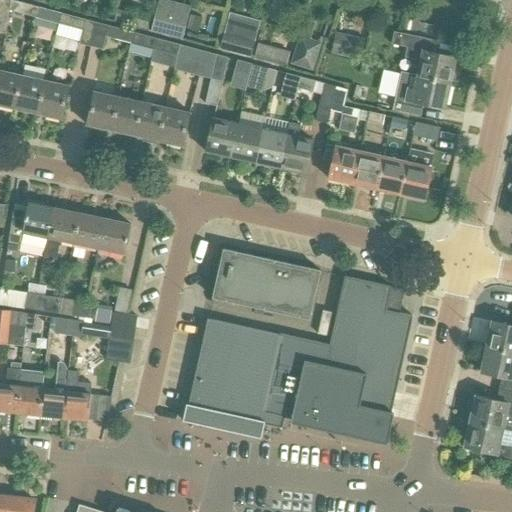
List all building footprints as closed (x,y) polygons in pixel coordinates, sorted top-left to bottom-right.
[(0,0),(0,32),(6,33),(6,24),(8,24),(9,11),(9,0),(0,0)] [(9,0),(9,11),(35,17),(37,7),(12,0),(9,0)] [(153,32),(182,40),(190,12),(160,4),(153,32)] [(58,24),(61,13),(37,7),(35,17),(58,24)] [(115,23),(148,31),(152,21),(118,12),(115,23)] [(90,47),(97,23),(61,13),(58,24),(83,30),(79,45),(90,48),(90,47)] [(239,36),(254,40),(259,24),(228,15),(222,36),(237,40),(239,36)] [(97,23),(90,47),(103,49),(106,36),(131,43),(133,32),(97,23)] [(131,43),(154,49),(156,38),(133,32),(131,43)] [(330,54),(361,61),(366,39),(335,32),(330,54)] [(416,76),(450,83),(456,57),(430,52),(433,40),(394,32),(390,46),(406,49),(404,57),(419,60),(416,76)] [(218,50),(249,58),(254,40),(239,36),(237,40),(222,36),(218,50)] [(322,43),(300,37),(291,64),(313,71),(322,43)] [(180,45),(156,38),(154,49),(177,56),(180,45)] [(199,76),(211,79),(216,55),(180,45),(177,56),(202,62),(199,76)] [(256,60),(286,68),(287,65),(290,54),(261,46),(256,60)] [(228,58),(216,55),(211,79),(222,82),(228,58)] [(234,71),(249,75),(252,64),(237,60),(234,71)] [(252,64),(249,75),(264,79),(267,68),(252,64)] [(0,70),(0,106),(13,109),(21,75),(0,70)] [(283,85),(298,88),(301,77),(286,74),(283,85)] [(21,75),(13,109),(37,114),(45,80),(21,75)] [(398,88),(393,110),(416,115),(419,104),(423,105),(444,109),(450,83),(416,76),(413,91),(398,88)] [(301,77),(298,88),(313,92),(316,81),(301,77)] [(45,80),(37,114),(60,119),(68,85),(45,80)] [(330,111),(335,87),(324,84),(316,121),(327,124),(330,111)] [(335,87),(330,111),(342,114),(342,116),(357,119),(360,110),(344,106),(348,90),(335,87)] [(87,125),(111,131),(118,97),(94,92),(87,125)] [(111,131),(134,136),(142,102),(118,97),(111,131)] [(142,102),(134,136),(157,141),(165,107),(142,102)] [(165,107),(157,141),(182,146),(190,113),(165,107)] [(369,112),(367,121),(383,125),(385,115),(369,112)] [(241,114),(238,124),(231,158),(255,163),(261,138),(263,129),(265,119),(241,114)] [(408,121),(392,117),(390,127),(406,130),(408,121)] [(206,152),(231,158),(238,124),(213,118),(206,152)] [(413,136),(437,141),(440,128),(416,122),(413,136)] [(287,134),(280,168),(305,174),(312,140),(298,137),(301,125),(290,123),(287,134)] [(255,163),(280,168),(287,134),(263,129),(261,138),(255,163)] [(353,185),(360,152),(326,144),(323,160),(333,162),(329,179),(353,185)] [(360,152),(353,185),(376,190),(384,157),(360,152)] [(376,190),(400,196),(407,162),(384,157),(376,190)] [(407,162),(400,196),(424,201),(431,168),(407,162)] [(20,245),(45,250),(54,209),(29,203),(25,221),(13,219),(7,246),(19,249),(20,245)] [(54,209),(45,250),(43,259),(57,262),(61,241),(73,244),(80,214),(54,209)] [(73,244),(98,249),(104,220),(80,214),(73,244)] [(104,220),(98,249),(124,255),(130,225),(104,220)] [(213,298),(310,319),(321,271),(224,249),(213,298)] [(3,271),(14,273),(16,261),(5,259),(3,271)] [(394,413),(391,412),(413,316),(386,310),(392,287),(345,276),(330,345),(209,318),(189,404),(186,404),(182,421),(186,422),(261,438),(264,424),(282,428),(285,418),(291,419),(291,423),(387,444),(394,413)] [(0,282),(0,297),(21,301),(23,287),(0,282)] [(388,308),(400,311),(404,290),(392,288),(388,308)] [(116,314),(128,316),(134,293),(121,290),(116,314)] [(26,293),(24,309),(33,311),(36,295),(26,293)] [(33,311),(59,315),(62,299),(36,295),(33,311)] [(72,317),(85,319),(88,303),(74,301),(72,317)] [(96,304),(88,303),(85,319),(94,320),(94,319),(96,304)] [(0,343),(6,345),(8,326),(11,311),(0,309),(0,343)] [(323,310),(317,334),(327,336),(332,312),(323,310)] [(16,327),(26,329),(28,313),(19,312),(11,311),(8,326),(16,327)] [(36,314),(28,313),(26,329),(34,330),(36,314)] [(111,325),(135,329),(136,317),(128,316),(116,314),(113,313),(111,325)] [(72,337),(75,321),(57,318),(54,334),(72,337)] [(99,333),(110,334),(111,326),(75,321),(72,337),(81,338),(82,334),(98,336),(99,333)] [(486,346),(511,352),(511,325),(491,321),(486,346)] [(111,325),(111,326),(110,334),(109,337),(133,340),(135,329),(111,325)] [(107,348),(131,352),(133,340),(109,337),(107,348)] [(503,390),(511,391),(511,352),(486,346),(480,372),(505,378),(503,390)] [(131,352),(107,348),(106,359),(129,363),(131,352)] [(0,411),(17,414),(20,387),(21,370),(8,369),(7,385),(0,384),(0,411)] [(68,382),(64,419),(87,421),(90,395),(91,384),(78,383),(79,372),(69,371),(68,382)] [(55,390),(43,389),(40,416),(64,419),(68,382),(59,381),(56,383),(55,390)] [(43,389),(20,387),(17,414),(40,416),(43,389)] [(469,422),(502,429),(511,431),(511,391),(503,390),(500,402),(474,396),(469,422)] [(511,446),(499,444),(502,429),(469,422),(463,447),(494,454),(494,455),(511,459),(511,457),(511,446)] [(0,511),(8,511),(10,497),(0,495),(0,511)] [(10,497),(8,511),(32,511),(33,499),(10,497)]
